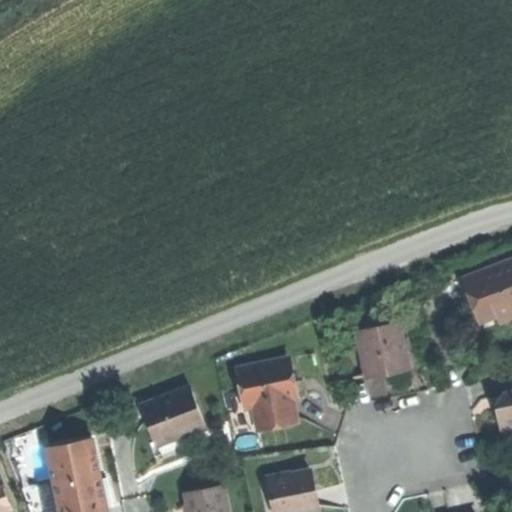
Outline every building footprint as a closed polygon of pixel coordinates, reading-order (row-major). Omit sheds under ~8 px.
[(511,260),(466,278),(480,312),(511,299),(511,260)] [(511,313),(511,299),(480,312),(484,325),(505,317),(511,313)] [(384,374),(410,368),(400,322),(358,331),(368,377),(384,374)] [(288,358),(240,369),(248,405),(255,403),(260,425),(296,418),(293,403),(288,383),(293,382),(288,358)] [(501,423),(504,437),(511,434),(511,373),(511,374),(511,391),(504,393),(497,404),(501,423)] [(149,423),(158,445),(157,442),(180,433),(181,436),(206,426),(190,385),(142,404),(149,423)] [(92,440),(49,449),(55,480),(61,511),(87,511),(107,508),(92,440)] [(280,476),(269,478),(276,511),(297,511),(319,507),(314,487),(311,471),(281,477),(280,476)] [(32,511),(61,511),(55,480),(22,487),(32,511)] [(5,485),(0,487),(0,492),(7,510),(14,507),(5,485)] [(229,511),(224,485),(185,492),(189,511),(229,511)]
